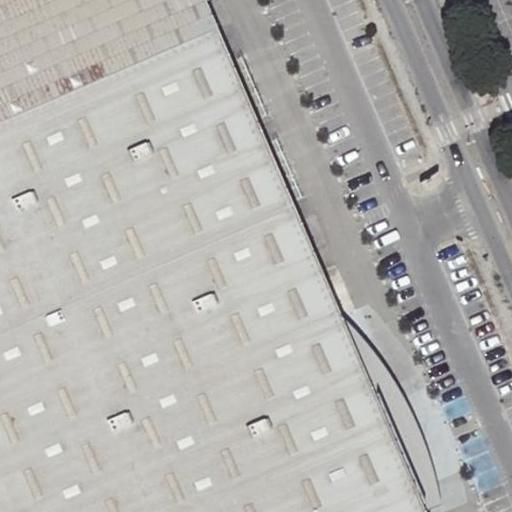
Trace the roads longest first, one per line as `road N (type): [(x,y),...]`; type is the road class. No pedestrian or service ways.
road 1 (unclassified): [(386,0),(511,286)]
road 2 (unclassified): [(511,205),(422,0)]
